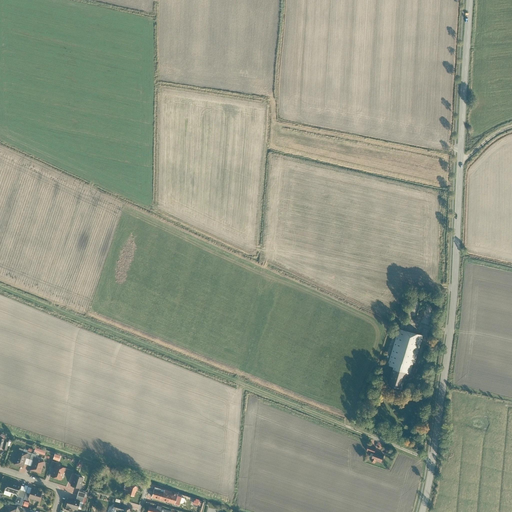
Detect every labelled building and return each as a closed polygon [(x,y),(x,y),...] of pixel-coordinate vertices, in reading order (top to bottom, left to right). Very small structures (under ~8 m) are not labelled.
[(423,335),(397,328),(386,366),(391,367),(390,370),(405,374),(412,376),(423,335)] [(390,370),(386,386),(401,389),(405,374),(390,370)] [(374,448),(367,445),(365,451),(372,454),(373,451),(374,448)] [(29,453),(19,449),(14,464),(24,468),(29,453)] [(380,463),(383,455),(373,451),(372,454),(369,462),(373,464),(375,461),(380,463)] [(46,460),(35,458),(32,470),(43,472),(46,460)] [(66,467),(55,465),(52,477),(64,480),(66,467)] [(85,478),(76,475),(72,486),(81,489),(85,478)] [(22,486),(9,481),(6,491),(19,496),(22,486)] [(133,496),(134,487),(127,486),(126,495),(133,496)] [(161,493),(153,490),(151,498),(176,506),(179,498),(174,497),(176,493),(163,488),(161,493)] [(41,502),(43,491),(32,489),(30,499),(41,502)] [(83,501),(68,498),(66,508),(81,511),(83,501)] [(194,502),(191,501),(190,504),(199,507),(200,504),(197,502),(198,499),(195,499),(194,502)] [(129,511),(131,509),(112,503),(108,511),(129,511)]
